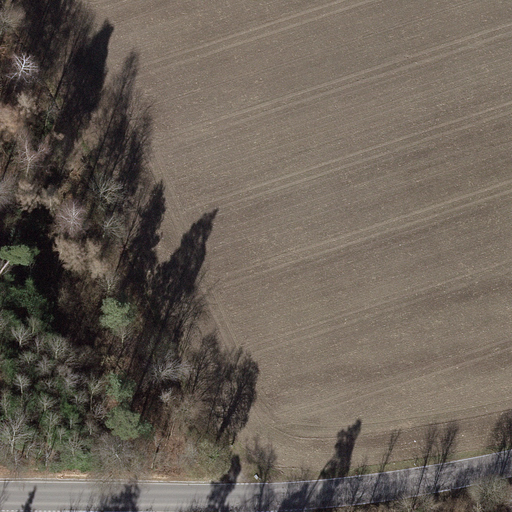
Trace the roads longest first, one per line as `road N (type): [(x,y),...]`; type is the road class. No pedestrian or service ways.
road 1 (track): [(281,511),(221,444),(128,223),(11,0)]
road 2 (tertiary): [(0,495),(264,499),(444,478),(511,460)]
